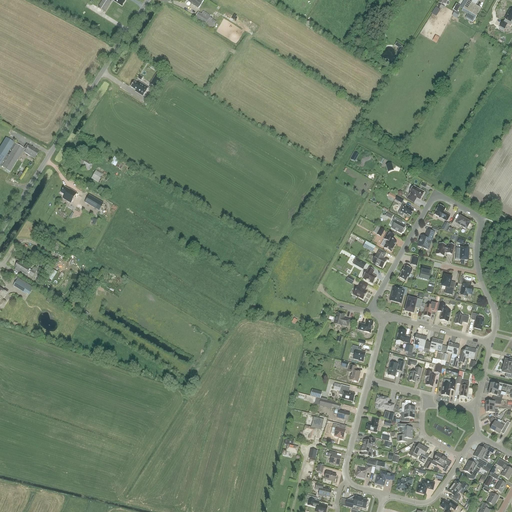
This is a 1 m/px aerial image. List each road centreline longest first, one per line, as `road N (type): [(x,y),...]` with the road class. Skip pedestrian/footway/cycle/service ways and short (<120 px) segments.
road 1 (unclassified): [(0,233),(147,0)]
road 2 (unclassified): [(478,275),(482,221),(435,194),(367,313)]
